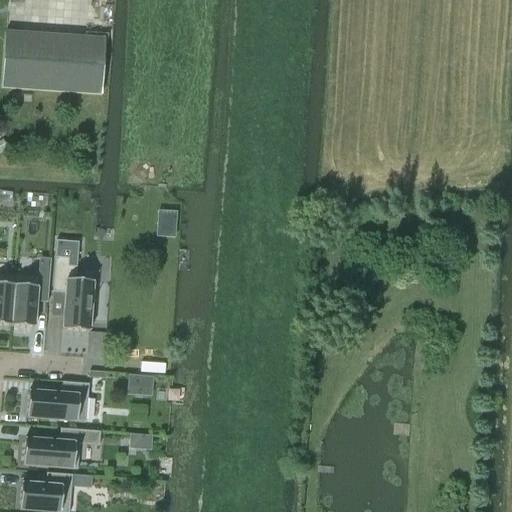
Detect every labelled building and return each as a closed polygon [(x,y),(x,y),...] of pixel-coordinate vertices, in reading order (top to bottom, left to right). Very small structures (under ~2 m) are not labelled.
[(0,89),(100,96),(104,40),(4,33),(0,88),(0,89)] [(177,237),(178,210),(158,210),(157,236),(177,237)] [(54,258),(51,294),(64,295),(61,332),(88,334),(90,312),(91,312),(92,302),(90,302),(92,284),(75,282),(76,268),(78,244),(55,243),(54,258)] [(38,259),(29,259),(29,276),(38,276),(38,259)] [(13,277),(0,276),(0,326),(9,327),(13,277)] [(38,279),(13,277),(9,327),(34,329),(38,279)] [(129,374),(128,395),(153,396),(154,375),(129,374)] [(35,421),(85,424),(88,386),(60,384),(59,395),(27,393),(25,420),(35,421)] [(58,443),(24,441),(22,467),(31,468),(79,472),(81,445),(98,446),(99,433),(59,430),(58,443)] [(130,449),(152,450),(153,435),(131,434),(130,449)] [(45,475),(44,487),(20,485),(18,511),(23,511),(68,511),(71,477),(45,475)]
